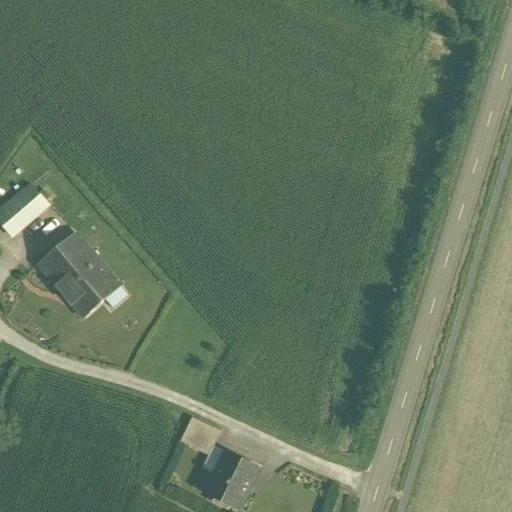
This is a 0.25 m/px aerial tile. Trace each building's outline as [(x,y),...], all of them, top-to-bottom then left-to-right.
[(48,206),(32,187),(0,214),(0,224),(11,237),(48,206)] [(121,288),(75,234),(40,265),(39,264),(37,265),(84,319),(121,288)] [(221,433),(192,419),(180,443),(209,457),(214,447),(221,433)] [(209,457),(203,470),(216,476),(226,453),(214,447),(209,457)] [(259,468),(227,452),(226,453),(216,476),(206,496),(239,511),(259,468)]
